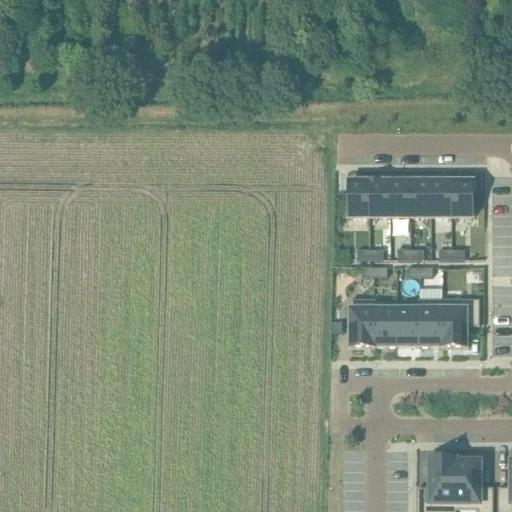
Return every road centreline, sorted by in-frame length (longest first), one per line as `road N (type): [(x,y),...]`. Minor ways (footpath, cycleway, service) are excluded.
road 1 (track): [(0,116),(347,120),(358,147)]
road 2 (residential): [(358,147),(511,145)]
road 3 (residential): [(374,386),(511,386)]
road 4 (residential): [(511,426),(375,425)]
